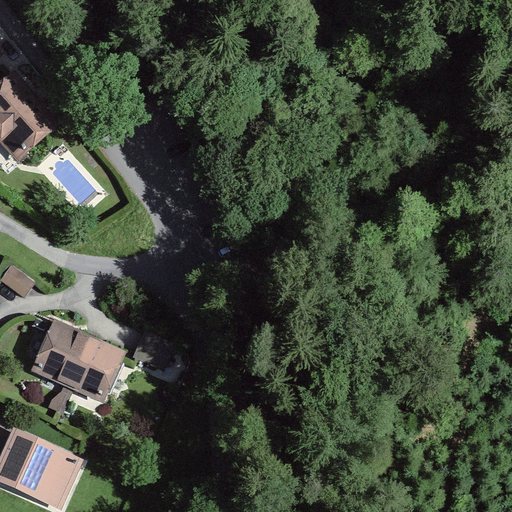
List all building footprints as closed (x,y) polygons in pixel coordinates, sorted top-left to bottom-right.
[(18,80),(0,95),(0,147),(21,171),(64,133),(18,80)] [(13,268),(2,284),(26,300),(37,284),(13,268)] [(129,354),(57,321),(33,374),(105,407),(129,354)] [(176,346),(149,333),(136,360),(164,373),(176,346)] [(16,430),(0,463),(0,484),(60,511),(63,511),(86,462),(16,430)]
